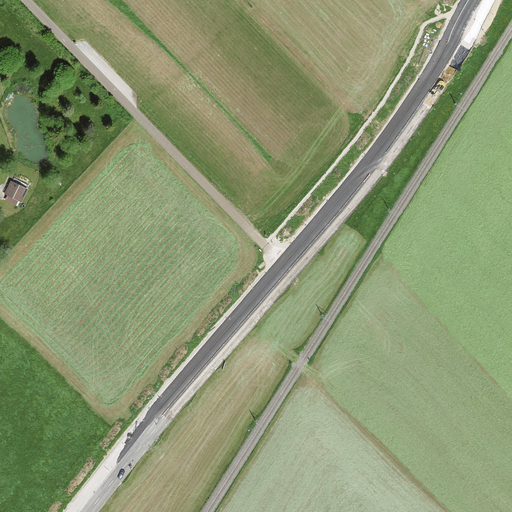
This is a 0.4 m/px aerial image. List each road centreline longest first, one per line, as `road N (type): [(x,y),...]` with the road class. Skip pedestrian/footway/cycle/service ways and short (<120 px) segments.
road 1 (residential): [(31,0),(282,264)]
road 2 (tertiary): [(282,264),(393,130),(468,0)]
road 3 (tertiary): [(76,511),(282,264)]
